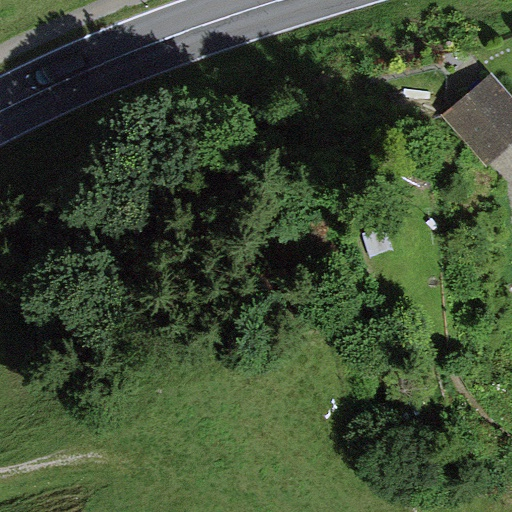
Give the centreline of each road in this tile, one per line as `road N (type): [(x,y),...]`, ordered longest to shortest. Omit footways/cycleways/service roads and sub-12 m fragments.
road 1 (primary): [(0,121),(179,47),(329,0)]
road 2 (track): [(0,499),(138,465),(228,471),(311,511)]
